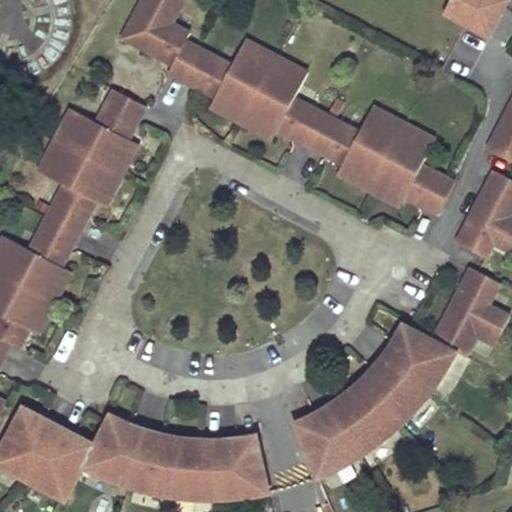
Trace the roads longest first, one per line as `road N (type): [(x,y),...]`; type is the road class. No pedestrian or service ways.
road 1 (residential): [(262,380),(300,361),(355,304),(363,246),(351,225),(218,153),(195,152),(170,169),(98,322),(109,350),(147,375),(207,385)]
road 2 (residential): [(262,380),(301,511)]
